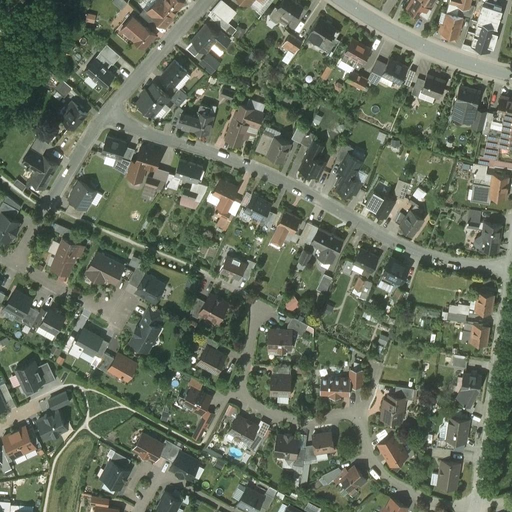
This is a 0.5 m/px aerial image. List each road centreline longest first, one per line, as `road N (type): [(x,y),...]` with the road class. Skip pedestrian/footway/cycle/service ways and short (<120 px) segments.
road 1 (residential): [(108,110),(287,179),(423,252),(511,269)]
road 2 (residential): [(362,413),(306,417),(248,398),(241,385),(252,301),(203,272)]
road 3 (residential): [(511,275),(475,506)]
road 4 (tertiary): [(511,75),(420,44),(341,0)]
road 5 (residential): [(108,110),(14,264)]
road 6 (residential): [(475,506),(421,493),(385,472),(369,449),(362,413)]
road 7 (residential): [(205,0),(108,110)]
